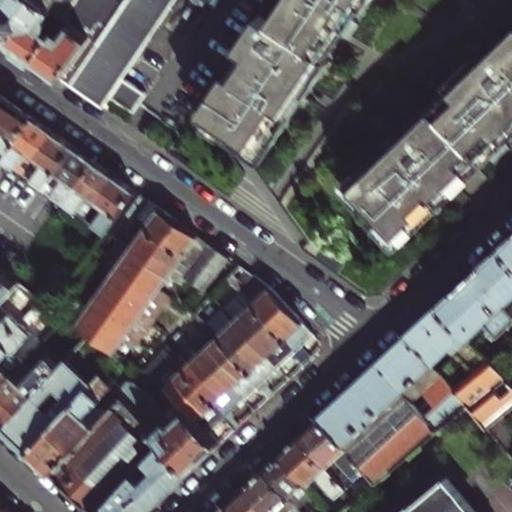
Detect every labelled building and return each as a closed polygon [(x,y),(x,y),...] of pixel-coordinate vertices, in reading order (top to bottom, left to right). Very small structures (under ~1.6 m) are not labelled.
[(0,32),(61,76),(76,56),(80,59),(97,35),(83,26),(82,28),(42,0),(3,0),(0,5),(0,32)] [(76,56),(61,76),(104,106),(111,96),(134,112),(140,103),(147,93),(124,77),(178,0),(42,0),(82,28),(83,26),(97,35),(80,59),(76,56)] [(511,0),(282,0),(269,20),(265,17),(242,49),(246,52),(205,112),(231,130),(227,137),(243,148),(255,156),(269,136),(276,141),(331,60),(323,55),(357,4),(364,9),(369,0),(511,0),(511,31),(469,73),(465,69),(410,123),(414,127),(353,186),(368,201),(361,208),(399,247),(460,188),(467,181),(511,137),(511,0)] [(0,122),(19,136),(34,117),(0,92),(0,122)] [(231,130),(205,112),(200,119),(214,128),(223,134),(227,137),(231,130)] [(19,136),(1,159),(22,174),(55,133),(44,124),(34,117),(19,136)] [(0,158),(1,159),(19,136),(0,122),(0,158)] [(55,133),(22,174),(43,189),(77,147),(64,138),(55,133)] [(276,141),(269,136),(255,156),(263,161),(276,141)] [(86,154),(77,147),(43,189),(64,204),(97,162),(86,154)] [(97,162),(64,204),(85,218),(99,199),(117,176),(107,169),(97,162)] [(117,176),(99,199),(108,206),(94,225),(105,233),(137,191),(126,182),(117,176)] [(127,215),(141,225),(165,243),(181,222),(158,206),(142,195),(135,203),(127,215)] [(197,233),(181,222),(165,243),(195,264),(210,243),(197,233)] [(132,248),(151,262),(165,243),(141,225),(138,230),(143,234),(138,240),(132,248)] [(511,237),(501,248),(511,258),(511,237)] [(165,243),(151,262),(171,276),(177,280),(181,283),(195,264),(165,243)] [(181,283),(199,297),(209,286),(217,276),(232,258),(210,243),(195,264),(181,283)] [(151,262),(132,248),(127,254),(121,261),(116,258),(113,262),(138,280),(151,262)] [(440,306),(470,340),(480,330),(492,343),(511,324),(511,303),(511,301),(511,258),(501,248),(473,275),(440,306)] [(138,280),(113,262),(109,267),(115,272),(111,277),(104,286),(123,300),(138,280)] [(151,262),(138,280),(163,299),(166,294),(161,289),(166,283),(171,276),(151,262)] [(248,270),(240,264),(234,271),(225,281),(242,292),(270,322),(288,305),(271,287),(248,270)] [(0,303),(20,283),(0,267),(0,303)] [(138,280),(123,300),(148,318),(155,309),(163,299),(138,280)] [(123,300),(104,286),(97,295),(89,305),(110,319),(123,300)] [(0,343),(32,309),(42,299),(34,292),(13,315),(10,313),(0,323),(0,343)] [(223,309),(252,339),(270,322),(242,292),(232,301),(223,309)] [(123,300),(110,319),(134,337),(141,327),(148,318),(123,300)] [(110,319),(89,305),(84,301),(80,307),(85,312),(81,316),(75,323),(90,334),(96,338),(110,319)] [(294,311),(288,305),(270,322),(300,354),(303,352),(306,356),(302,360),(305,364),(312,357),(301,345),(308,339),(314,333),(294,311)] [(440,306),(424,321),(407,336),(438,371),(455,355),(475,377),(491,364),(470,340),(440,306)] [(0,386),(25,361),(14,350),(31,331),(30,329),(40,317),(32,309),(0,343),(0,386)] [(206,325),(210,330),(234,355),(252,339),(223,309),(215,317),(206,325)] [(110,319),(96,338),(101,342),(114,352),(120,344),(125,338),(131,342),(134,337),(110,319)] [(300,354),(270,322),(252,339),(278,367),(284,361),(291,354),(295,358),(298,356),(302,360),(306,356),(303,352),(300,354)] [(201,354),(218,371),(234,355),(210,330),(206,334),(214,342),(208,348),(201,354)] [(349,390),(321,417),(380,484),(439,435),(472,409),(490,430),(502,419),(511,410),(511,386),(503,376),(491,364),(475,377),(457,393),(438,371),(407,336),(378,363),(362,378),(349,390)] [(252,339),(234,355),(265,387),(269,384),(270,383),(266,378),(272,372),(278,367),(252,339)] [(0,421),(5,426),(60,366),(64,361),(53,351),(35,371),(25,361),(0,386),(0,421)] [(174,398),(181,406),(200,388),(176,363),(165,352),(154,363),(144,373),(165,389),(174,398)] [(218,371),(201,354),(193,361),(187,367),(179,359),(176,363),(200,388),(218,371)] [(234,355),(218,371),(244,398),(250,392),(256,386),(261,391),(263,389),(266,392),(272,388),(269,384),(265,387),(234,355)] [(93,382),(68,358),(64,361),(60,366),(86,390),(93,382)] [(23,443),(30,449),(86,390),(60,366),(5,426),(8,429),(17,437),(23,443)] [(218,371),(200,388),(216,404),(230,419),(232,417),(235,414),(231,409),(237,404),(244,398),(218,371)] [(42,461),(53,471),(109,413),(99,402),(114,387),(101,373),(93,382),(86,390),(30,449),(42,461)] [(123,397),(158,435),(184,408),(181,406),(174,398),(158,412),(130,383),(124,383),(117,391),(123,397)] [(181,406),(184,408),(207,432),(215,425),(220,420),(225,424),(227,422),(230,425),(236,421),(232,417),(230,419),(216,404),(200,388),(181,406)] [(275,391),(272,388),(266,392),(270,396),(275,391)] [(96,511),(98,511),(135,473),(151,457),(165,442),(158,435),(123,397),(109,413),(53,471),(63,480),(78,494),(96,511)] [(158,435),(165,442),(190,470),(205,456),(219,443),(207,432),(184,408),(158,435)] [(511,511),(511,456),(509,453),(490,430),(472,409),(439,435),(380,484),(359,501),(349,509),(345,511),(511,511)] [(309,427),(298,437),(345,487),(359,501),(380,484),(321,417),(309,427)] [(511,430),(502,419),(490,430),(509,453),(511,450),(511,430)] [(236,421),(230,425),(234,429),(239,425),(236,421)] [(289,445),(278,456),(306,485),(320,472),(321,481),(335,496),(345,487),(298,437),(289,445)] [(145,483),(135,473),(98,511),(144,511),(177,481),(190,470),(165,442),(151,457),(162,467),(145,483)] [(271,462),(261,471),(301,511),(312,511),(303,502),(313,492),(306,485),(278,456),(271,462)] [(252,479),(244,487),(257,501),(253,505),(259,511),(301,511),(261,471),(252,479)] [(224,505),(231,511),(259,511),(253,505),(257,501),(244,487),(235,495),(224,505)] [(359,501),(345,487),(335,496),(349,509),(359,501)]
